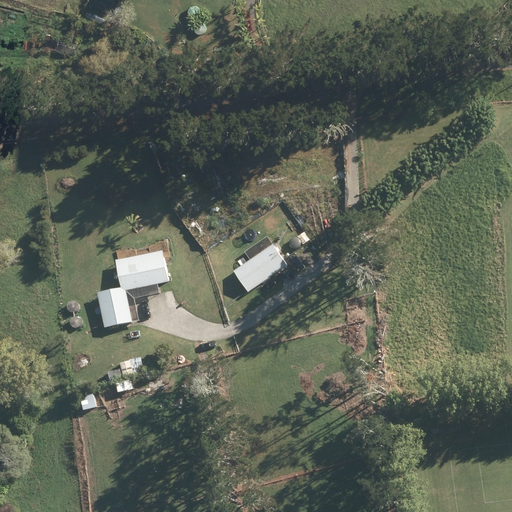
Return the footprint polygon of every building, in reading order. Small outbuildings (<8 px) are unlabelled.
[(310,241),(305,233),(298,238),(303,245),(310,241)] [(237,272),(253,294),(292,267),(277,245),(237,272)] [(103,294),(110,329),(137,323),(130,292),(174,283),(167,252),(121,261),(126,289),(103,294)] [(349,298),(337,298),(330,297),(330,307),(337,307),(337,324),(349,324),(349,298)] [(122,370),(110,374),(112,381),(130,376),(132,375),(129,362),(121,365),(122,370)] [(119,384),(121,394),(135,391),(132,381),(119,384)] [(83,398),(87,412),(100,409),(97,395),(83,398)]
